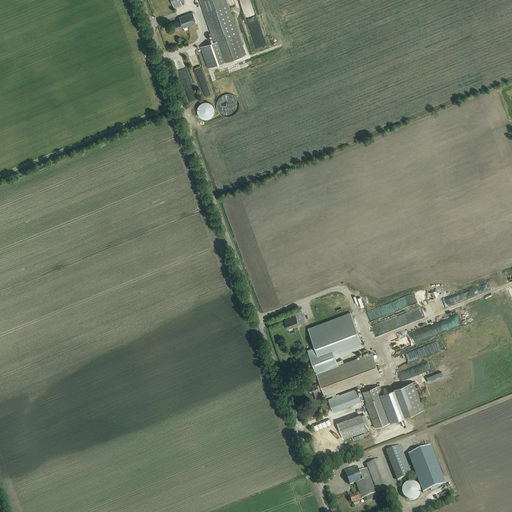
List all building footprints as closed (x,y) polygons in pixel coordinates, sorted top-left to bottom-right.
[(170,0),(174,8),(182,5),(181,3),(180,0),(181,0),(170,0)] [(208,68),(229,61),(246,55),(226,0),(199,0),(206,18),(214,42),(200,47),(208,68)] [(193,12),(179,17),(180,20),(178,20),(179,21),(174,23),(177,31),(197,24),(193,12)] [(202,119),(204,120),(207,119),(210,118),(212,116),(213,113),(214,110),(213,107),(211,105),(209,103),(206,102),(203,103),(200,104),(198,106),(197,109),(197,112),(197,115),(199,117),(202,119)] [(416,319),(434,312),(430,304),(416,309),(418,315),(415,317),(416,319)] [(287,329),(299,325),(299,324),(306,321),(301,309),(295,312),(296,316),(295,316),(288,319),(289,319),(284,321),(287,329)] [(335,357),(363,346),(351,312),(309,327),(316,348),(308,350),(317,374),(338,366),(335,357)] [(425,356),(442,349),(439,340),(421,347),(425,356)] [(310,392),(311,392),(311,393),(311,392),(313,397),(318,395),(316,391),(322,389),(325,397),(332,395),(333,397),(328,399),(333,413),(361,402),(356,388),(339,395),(339,394),(336,395),(335,392),(357,384),(379,375),(372,354),(349,362),(338,366),(317,374),(318,379),(312,381),(312,383),(311,383),(311,384),(308,385),(310,390),(309,390),(310,392)] [(442,379),(440,373),(426,378),(428,384),(442,379)] [(412,382),(392,390),(393,391),(403,417),(423,411),(412,382)] [(374,428),(390,422),(381,396),(377,386),(362,392),(366,402),(365,403),(374,428)] [(393,391),(381,396),(390,422),(403,417),(393,391)] [(337,425),(343,440),(366,431),(361,416),(337,425)] [(411,475),(400,445),(386,451),(397,481),(411,475)] [(430,447),(407,455),(422,493),(444,484),(430,447)] [(378,495),(392,489),(380,460),(366,465),(378,495)] [(359,473),(356,466),(344,471),(349,485),(362,481),(356,484),(359,492),(356,493),(356,495),(350,498),(352,503),(353,502),(354,505),(360,503),(359,500),(376,494),(367,470),(359,473)] [(327,478),(335,475),(333,468),(324,472),(327,478)] [(418,498),(419,495),(420,493),(420,490),(419,488),(418,486),(416,484),(414,483),(411,482),(409,482),(406,483),(404,485),(402,487),(401,489),(401,492),(401,494),(403,497),(404,499),(406,500),(409,501),(411,501),(414,500),(416,499),(418,498)]
